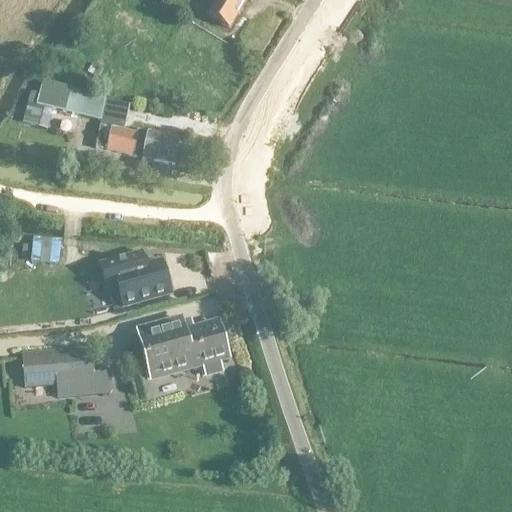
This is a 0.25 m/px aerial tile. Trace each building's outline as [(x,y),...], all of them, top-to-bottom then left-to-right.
[(216,0),(207,16),(229,30),(246,0),(216,0)] [(87,74),(97,80),(102,71),(92,65),(87,74)] [(127,120),(129,109),(129,108),(106,102),(107,99),(42,82),(39,95),(31,93),(23,123),(48,130),(53,111),(79,117),(101,123),(100,127),(95,150),(106,152),(133,158),(137,135),(124,132),(127,120)] [(137,135),(133,158),(174,167),(179,141),(138,133),(137,135)] [(33,262),(60,264),(61,239),(34,238),(33,262)] [(141,254),(99,265),(107,292),(117,289),(123,310),(171,296),(162,263),(145,267),(141,254)] [(218,325),(194,331),(184,334),(181,322),(181,321),(138,333),(151,381),(186,371),(183,361),(200,357),(202,367),(205,376),(222,372),(219,362),(227,360),(218,325)] [(21,356),(25,391),(57,388),(57,399),(108,394),(106,372),(93,373),(91,350),(21,356)]
